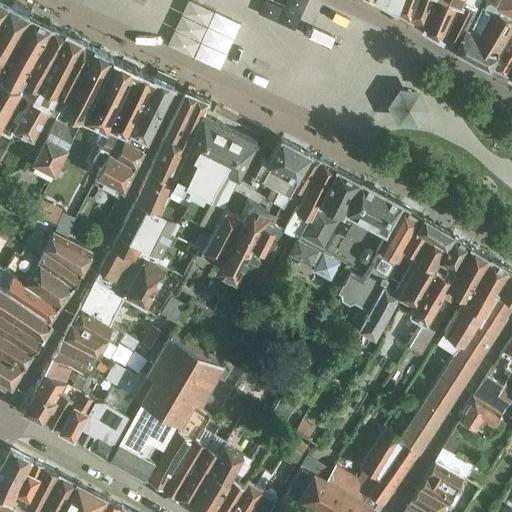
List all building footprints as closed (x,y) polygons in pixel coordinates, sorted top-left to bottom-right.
[(227,38),(234,23),(184,0),(181,0),(175,14),(227,38)] [(259,0),(294,11),(297,0),(259,0)] [(454,40),(474,0),(396,0),(395,5),(454,40)] [(488,59),(511,16),(479,0),(474,0),(454,40),(488,59)] [(511,0),(479,0),(511,16),(511,0)] [(0,65),(28,14),(8,4),(0,18),(0,65)] [(0,123),(22,81),(51,25),(28,14),(0,65),(0,123)] [(505,70),(511,58),(511,16),(488,59),(505,70)] [(22,115),(65,32),(51,25),(22,81),(28,84),(17,107),(18,108),(16,112),(22,115)] [(54,87),(80,39),(65,31),(65,32),(22,115),(13,131),(12,134),(24,140),(19,149),(28,153),(35,137),(33,136),(39,126),(51,102),(54,87)] [(60,105),(92,46),(80,39),(54,87),(51,102),(39,126),(47,130),(55,115),(60,105)] [(56,163),(79,117),(111,56),(92,46),(60,105),(73,112),(70,118),(67,116),(65,121),(55,115),(47,130),(31,160),(35,162),(32,169),(50,178),(54,170),(58,172),(61,167),(56,163)] [(112,155),(121,136),(152,76),(152,75),(134,67),(112,55),(111,56),(79,117),(100,128),(95,137),(101,141),(92,161),(98,164),(105,151),(112,155)] [(121,136),(141,147),(145,138),(154,119),(168,92),(172,85),(152,76),(121,136)] [(424,88),(402,88),(391,106),(400,124),(421,124),(432,107),(424,88)] [(150,162),(134,197),(157,208),(202,113),(208,100),(184,89),(165,129),(150,162)] [(202,113),(157,208),(178,218),(172,230),(199,244),(221,203),(224,198),(227,199),(257,140),(202,113)] [(12,134),(13,131),(0,123),(0,134),(9,139),(12,134)] [(0,158),(9,139),(0,134),(0,158)] [(134,160),(141,147),(121,136),(112,155),(105,151),(98,164),(94,173),(121,187),(134,160)] [(283,200),(309,152),(279,136),(258,174),(253,185),(283,200)] [(305,183),(319,157),(309,152),(283,200),(285,202),(287,198),(297,204),(307,184),(305,183)] [(296,234),(334,166),(319,157),(305,183),(307,184),(297,204),(284,227),(296,234)] [(312,262),(357,175),(336,164),(288,249),(312,262)] [(357,177),(312,264),(331,274),(342,256),(365,268),(371,257),(372,253),(400,201),(357,177)] [(134,197),(118,230),(141,242),(160,251),(161,252),(172,230),(178,218),(157,208),(134,197)] [(217,253),(213,261),(234,271),(243,254),(256,261),(259,255),(255,252),(276,213),(247,198),(240,212),(241,213),(219,254),(217,253)] [(357,323),(421,214),(401,201),(371,257),(373,258),(360,279),(348,272),(337,292),(361,306),(353,310),(349,318),(357,323)] [(53,227),(61,231),(63,227),(66,228),(71,219),(37,202),(32,211),(55,224),(53,227)] [(221,203),(199,244),(217,253),(219,254),(241,213),(240,212),(224,205),(221,203)] [(91,247),(61,231),(53,227),(55,224),(32,211),(25,225),(32,229),(23,242),(12,235),(6,244),(13,248),(21,254),(24,248),(33,253),(31,256),(71,282),(79,271),(78,270),(91,247)] [(432,266),(451,231),(421,213),(421,214),(357,323),(356,325),(374,335),(399,292),(413,299),(413,300),(434,267),(432,266)] [(118,230),(111,243),(141,258),(123,290),(145,302),(154,287),(159,290),(164,281),(169,283),(176,272),(165,266),(155,261),(160,251),(141,242),(118,230)] [(424,317),(467,242),(451,231),(432,266),(434,267),(413,300),(413,299),(408,307),(423,317),(424,317)] [(462,295),(487,254),(467,242),(424,317),(423,317),(412,334),(407,342),(418,349),(442,310),(450,298),(447,296),(452,288),(462,295)] [(111,243),(94,275),(123,291),(123,290),(141,258),(111,243)] [(57,302),(71,282),(31,256),(33,253),(24,248),(21,254),(13,248),(2,265),(12,271),(10,273),(57,302)] [(493,288),(506,266),(487,254),(462,295),(441,328),(443,329),(439,336),(454,347),(455,348),(472,322),(486,298),(490,300),(496,290),(493,288)] [(0,263),(0,286),(48,317),(57,302),(10,273),(12,271),(2,265),(0,263)] [(397,435),(418,449),(511,305),(511,270),(506,266),(493,288),(496,290),(490,300),(486,298),(472,322),(455,348),(454,347),(397,434),(397,435)] [(94,275),(79,302),(109,320),(124,291),(123,291),(94,275)] [(0,308),(39,332),(48,317),(0,286),(0,308)] [(160,309),(174,318),(183,305),(169,296),(160,309)] [(79,302),(60,337),(97,357),(107,340),(115,345),(118,340),(132,348),(138,339),(109,320),(79,302)] [(0,309),(0,330),(29,348),(38,333),(0,309)] [(140,397),(107,456),(122,464),(192,343),(170,330),(157,351),(153,358),(144,372),(132,393),(140,397)] [(511,370),(511,332),(502,347),(500,351),(511,358),(504,369),(506,370),(504,373),(508,376),(511,370)] [(0,333),(0,348),(20,361),(27,350),(0,333)] [(60,337),(51,355),(70,365),(78,368),(81,370),(82,369),(88,372),(90,374),(94,376),(97,372),(99,368),(107,372),(105,376),(113,381),(120,385),(132,392),(132,393),(144,372),(140,370),(137,374),(108,357),(105,362),(99,359),(99,358),(97,357),(60,337)] [(192,343),(122,464),(137,472),(137,473),(143,476),(154,458),(147,455),(156,440),(161,443),(177,417),(181,420),(193,399),(199,403),(216,373),(224,377),(229,368),(222,363),(223,361),(192,343)] [(145,343),(140,351),(153,358),(157,351),(145,343)] [(0,375),(9,382),(20,363),(0,349),(0,375)] [(51,355),(43,369),(63,379),(70,365),(51,355)] [(63,379),(58,390),(70,396),(72,393),(76,394),(58,426),(73,435),(94,397),(86,393),(89,388),(90,389),(96,377),(94,376),(90,374),(88,372),(82,369),(81,370),(78,368),(70,365),(63,379)] [(43,369),(34,387),(54,397),(58,390),(63,379),(43,369)] [(498,392),(503,383),(486,373),(472,394),(501,411),(509,399),(498,392)] [(511,384),(506,380),(503,383),(498,392),(509,399),(511,394),(511,384)] [(94,397),(73,435),(86,443),(120,385),(113,381),(107,391),(102,388),(96,398),(94,397)] [(120,385),(86,443),(97,450),(132,392),(120,385)] [(34,387),(22,408),(29,412),(27,415),(40,422),(43,417),(58,426),(76,394),(72,393),(70,396),(58,390),(54,397),(34,387)] [(132,392),(97,450),(105,455),(107,456),(140,397),(132,393),(132,392)] [(272,410),(288,419),(298,402),(282,392),(272,410)] [(486,434),(501,411),(472,394),(458,416),(486,434)] [(168,443),(147,478),(162,487),(164,488),(194,439),(202,425),(201,425),(209,411),(195,403),(179,430),(168,443)] [(274,435),(288,444),(301,452),(308,440),(281,424),(274,435)] [(397,435),(397,434),(382,424),(358,464),(376,476),(366,490),(382,501),(418,449),(397,435)] [(194,439),(164,488),(175,495),(201,453),(213,432),(202,425),(194,439)] [(201,453),(175,495),(188,503),(218,455),(227,440),(213,432),(201,453)] [(218,455),(188,503),(201,511),(206,511),(215,499),(229,476),(234,468),(245,450),(227,440),(218,455)] [(293,464),(301,452),(288,444),(280,456),(293,464)] [(433,459),(462,475),(464,476),(468,468),(471,463),(441,446),(433,459)] [(8,497),(31,456),(14,447),(8,451),(0,465),(0,493),(8,498),(8,497)] [(299,463),(324,477),(330,466),(306,451),(299,463)] [(21,501),(43,462),(31,456),(8,497),(10,498),(6,505),(19,511),(24,503),(21,501)] [(454,488),(462,475),(433,459),(417,485),(410,498),(432,511),(437,511),(444,500),(452,505),(460,492),(454,488)] [(38,511),(60,471),(43,462),(21,501),(24,503),(19,511),(38,511)] [(373,511),(376,508),(324,477),(299,463),(283,491),(298,500),(319,511),(373,511)] [(243,485),(226,511),(245,511),(262,486),(266,479),(271,472),(264,468),(260,475),(255,483),(248,478),(243,485)] [(58,511),(76,480),(60,471),(38,511),(58,511)] [(215,499),(206,511),(226,511),(243,485),(232,478),(229,476),(215,499)] [(94,511),(105,495),(76,480),(58,511),(94,511)] [(262,486),(245,511),(265,511),(272,501),(276,494),(262,486)] [(0,493),(0,511),(19,511),(6,505),(10,498),(8,497),(8,498),(0,493)] [(292,511),(298,503),(282,493),(270,511),(292,511)] [(115,511),(121,503),(105,495),(94,511),(115,511)] [(136,511),(121,503),(115,511),(136,511)] [(421,511),(406,503),(400,511),(421,511)]
